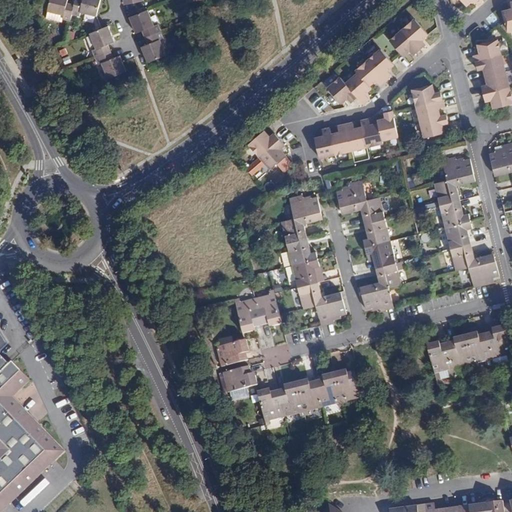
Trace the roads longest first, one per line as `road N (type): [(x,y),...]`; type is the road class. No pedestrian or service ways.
road 1 (secondary): [(127,189),(233,113),(363,0)]
road 2 (residential): [(120,288),(219,511)]
road 3 (residential): [(511,124),(483,131),(469,113),(442,0)]
road 4 (residential): [(511,480),(384,501),(367,511)]
